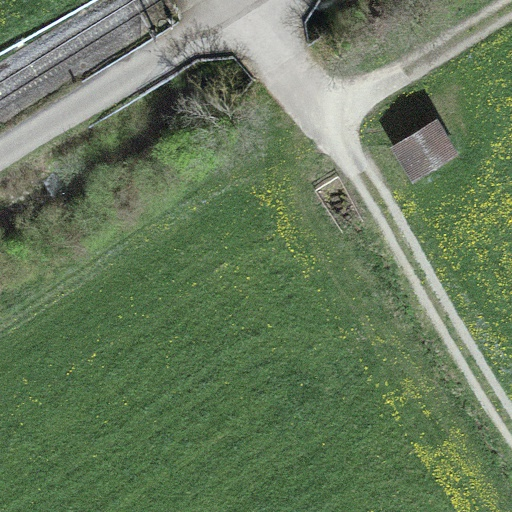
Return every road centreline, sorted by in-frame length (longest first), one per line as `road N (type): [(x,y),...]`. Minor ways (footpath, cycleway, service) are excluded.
road 1 (track): [(511,428),(320,111)]
road 2 (track): [(0,167),(271,0)]
road 3 (track): [(511,6),(320,111)]
road 4 (track): [(320,111),(216,0)]
